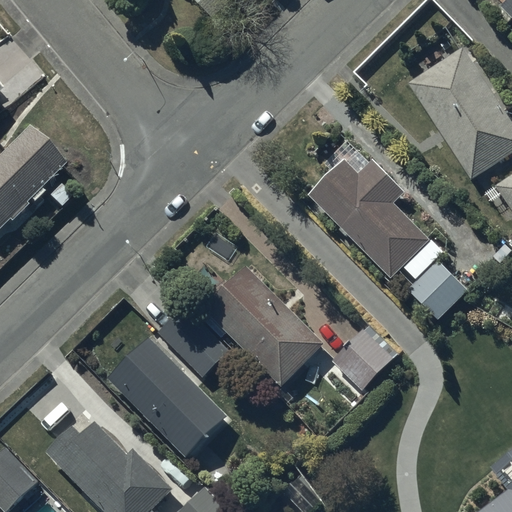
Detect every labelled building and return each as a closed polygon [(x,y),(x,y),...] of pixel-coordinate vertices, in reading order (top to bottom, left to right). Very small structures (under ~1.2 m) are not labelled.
[(238,0),(201,0),(206,4),(203,7),(218,21),(238,0)] [(511,2),(503,12),(511,20),(511,2)] [(511,119),(465,50),(410,87),(474,183),(511,157),(511,119)] [(66,167),(31,132),(0,162),(0,232),(11,222),(14,224),(33,205),(35,206),(45,196),(41,192),(66,167)] [(433,243),(397,207),(407,196),(374,164),(362,177),(347,164),(311,200),(395,282),(433,243)] [(511,181),(499,190),(511,209),(511,181)] [(468,293),(439,265),(404,300),(433,329),(468,293)] [(327,347),(249,269),(207,311),(285,389),(327,347)] [(200,385),(231,355),(186,310),(160,335),(163,338),(158,343),(154,339),(111,380),(192,462),(234,420),(200,385)] [(370,327),(334,364),(365,394),(401,357),(370,327)] [(130,458),(99,425),(85,439),(76,430),(50,456),(104,511),(158,511),(178,493),(138,451),(130,458)] [(509,492),(482,511),(511,511),(511,458),(494,472),(509,492)] [(230,511),(211,490),(186,511),(230,511)]
